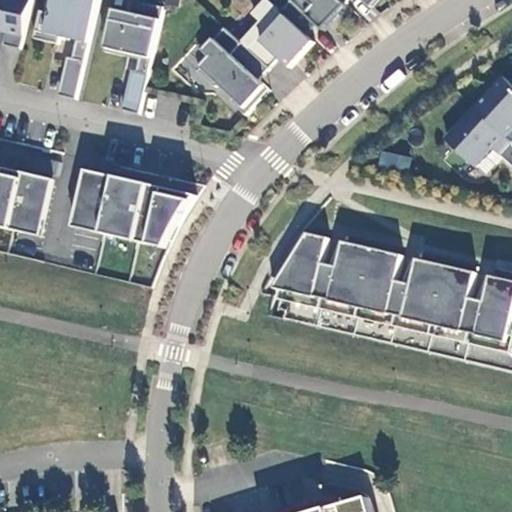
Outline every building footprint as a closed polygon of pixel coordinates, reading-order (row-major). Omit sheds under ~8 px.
[(6,46),(23,50),(35,0),(34,0),(0,0),(0,30),(9,33),(6,46)] [(62,37),(79,42),(75,60),(70,58),(62,95),(78,99),(101,0),(55,0),(52,14),(42,12),(35,39),(60,45),(62,37)] [(308,36),(282,12),(268,0),(267,0),(254,15),(262,22),(242,44),(271,70),(281,59),(292,69),(316,43),(308,36)] [(347,4),(342,0),(292,0),(282,12),(308,36),(318,25),(326,32),(349,6),(347,4)] [(342,0),(347,4),(350,0),(364,0),(375,9),(383,0),(342,0)] [(142,113),(166,9),(134,1),(131,14),(109,9),(104,32),(111,33),(106,53),(127,58),(128,54),(143,57),(142,61),(139,73),(134,71),(125,109),(142,113)] [(271,70),(242,44),(227,29),(205,52),(212,59),(200,72),(216,87),(223,87),(233,97),(233,103),(248,116),(271,91),(261,81),(271,70)] [(511,84),(505,78),(476,109),(511,141),(511,84)] [(511,141),(476,109),(447,140),(478,168),(494,150),(511,166),(511,141)] [(57,182),(0,168),(0,228),(44,238),(57,182)] [(179,230),(199,197),(88,172),(75,229),(170,250),(179,230)] [(474,300),(480,275),(420,260),(414,286),(399,283),(405,257),(345,243),(340,269),(324,265),(331,240),(310,235),(275,289),(269,316),(511,373),(511,344),(511,339),(511,282),(494,278),(488,303),(474,300)] [(330,511),(330,510),(323,511),(372,511),(369,499),(342,506),(343,511),(330,511)]
